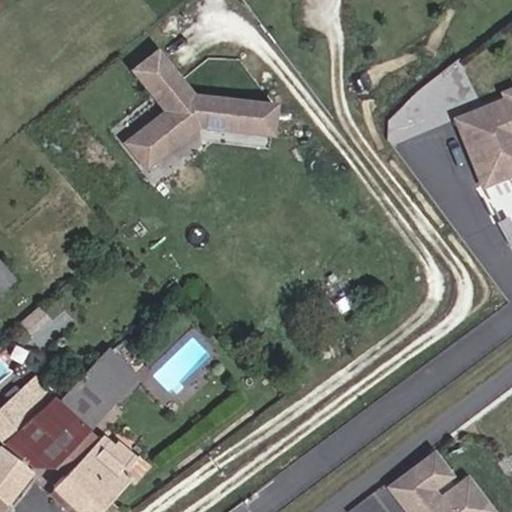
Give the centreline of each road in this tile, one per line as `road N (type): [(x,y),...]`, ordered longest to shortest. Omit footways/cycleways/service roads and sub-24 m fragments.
road 1 (unknown): [(184,511),(434,324),(459,293),(459,261),(343,103),(321,0)]
road 2 (unknown): [(278,511),(511,350)]
